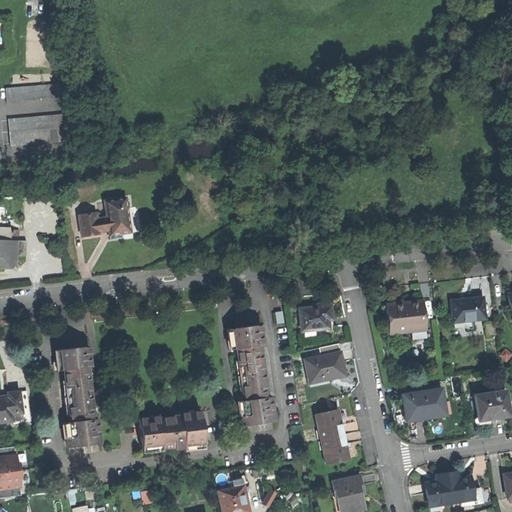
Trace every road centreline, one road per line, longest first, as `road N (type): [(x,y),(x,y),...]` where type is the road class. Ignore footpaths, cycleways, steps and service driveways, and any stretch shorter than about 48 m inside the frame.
road 1 (residential): [(0,302),(345,264)]
road 2 (residential): [(345,264),(389,460)]
road 3 (residential): [(345,264),(511,242)]
road 4 (residential): [(389,460),(511,441)]
